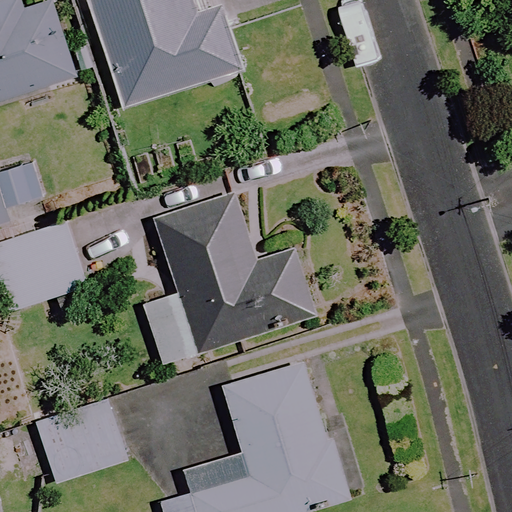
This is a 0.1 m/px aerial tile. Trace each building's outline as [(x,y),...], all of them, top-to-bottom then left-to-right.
[(60,0),(0,0),(0,98),(83,74),(66,16),(60,0)] [(222,0),(210,4),(208,0),(104,0),(134,100),(255,63),(235,0),(222,0)] [(0,221),(12,219),(0,173),(0,221)] [(271,255),(249,188),(166,214),(190,287),(154,298),(173,358),(326,309),(305,244),(271,255)] [(91,282),(68,217),(0,240),(0,266),(15,309),(91,282)] [(301,511),(355,495),(312,356),(222,385),(250,476),(161,504),(163,511),(301,511)] [(127,460),(106,395),(35,418),(56,483),(127,460)] [(36,472),(24,438),(0,446),(0,480),(2,485),(36,472)]
